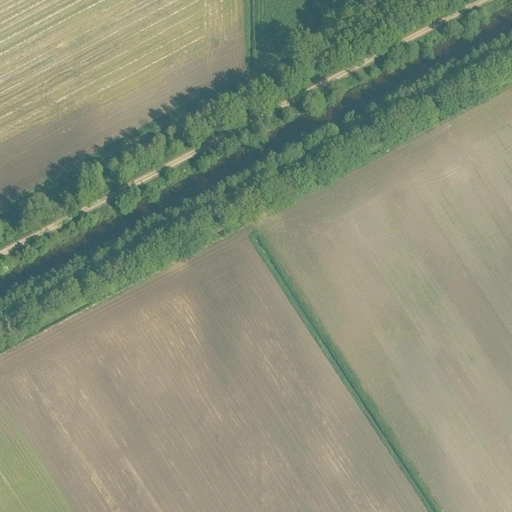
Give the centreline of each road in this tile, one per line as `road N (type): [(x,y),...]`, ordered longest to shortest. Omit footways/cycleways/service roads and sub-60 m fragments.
road 1 (track): [(0,328),(511,61)]
road 2 (track): [(481,0),(0,255)]
